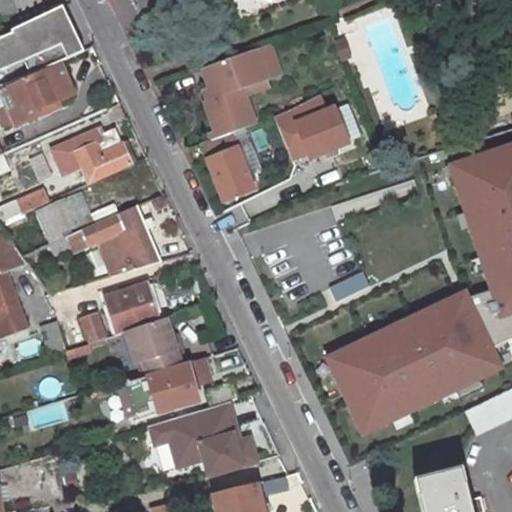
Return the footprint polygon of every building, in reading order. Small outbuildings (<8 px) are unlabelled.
[(9,33),(0,36),(0,70),(60,44),(66,57),(80,51),(60,6),(7,29),(9,33)] [(424,44),(415,24),(405,28),(414,49),(424,44)] [(334,40),(340,57),(350,53),(344,36),(334,40)] [(271,79),(259,48),(199,70),(206,89),(200,91),(204,101),(201,102),(215,140),(259,124),(245,88),(271,79)] [(78,93),(64,62),(5,88),(20,127),(44,116),(41,109),(61,101),(78,93)] [(293,122),(326,108),(321,95),(274,118),(292,163),(307,157),(293,122)] [(44,116),(63,108),(61,101),(41,109),(44,116)] [(326,108),(293,122),(307,157),(309,163),(351,146),(334,105),(326,108)] [(130,164),(114,127),(101,132),(98,126),(52,146),(62,173),(82,164),(89,182),(130,164)] [(511,143),(447,165),(489,293),(499,322),(511,317),(511,143)] [(238,145),(202,159),(221,206),(257,191),(238,145)] [(0,170),(9,167),(3,152),(0,153),(0,170)] [(47,200),(42,188),(19,198),(23,210),(47,200)] [(136,193),(79,219),(79,221),(83,230),(137,205),(141,203),(136,193)] [(76,222),(66,200),(39,213),(51,243),(64,238),(60,229),(76,222)] [(88,244),(113,233),(125,262),(110,269),(112,275),(162,260),(147,227),(155,224),(151,217),(144,219),(137,205),(83,230),(88,244)] [(7,221),(0,224),(0,308),(12,304),(1,271),(31,261),(16,236),(7,221)] [(76,222),(60,229),(64,238),(77,232),(83,230),(79,221),(76,222)] [(53,251),(80,239),(77,232),(64,238),(51,243),(49,243),(53,251)] [(118,292),(145,284),(143,277),(117,285),(118,292)] [(155,321),(145,284),(118,292),(106,295),(117,332),(128,329),(155,321)] [(471,298),(466,289),(324,358),(364,440),(506,371),(495,348),(471,298)] [(489,293),(471,298),(495,348),(511,340),(511,317),(499,322),(489,293)] [(80,317),(88,344),(106,339),(105,337),(96,312),(80,317)] [(128,329),(137,364),(144,361),(148,372),(185,362),(182,349),(176,350),(168,319),(155,321),(128,329)] [(57,322),(44,326),(52,356),(65,351),(57,322)] [(188,364),(142,378),(155,419),(201,405),(188,364)] [(238,401),(233,382),(205,392),(210,409),(231,402),(238,401)] [(511,419),(511,389),(462,413),(474,437),(511,419)] [(261,466),(252,435),(242,438),(231,402),(210,409),(147,428),(153,449),(168,445),(176,472),(199,465),(205,483),(261,466)] [(424,511),(475,511),(475,508),(482,506),(479,493),(471,495),(465,467),(416,479),(424,511)] [(267,495),(289,489),(286,477),(264,483),(267,495)] [(208,493),(212,511),(265,511),(258,481),(208,493)] [(185,511),(183,501),(149,509),(149,511),(185,511)]
